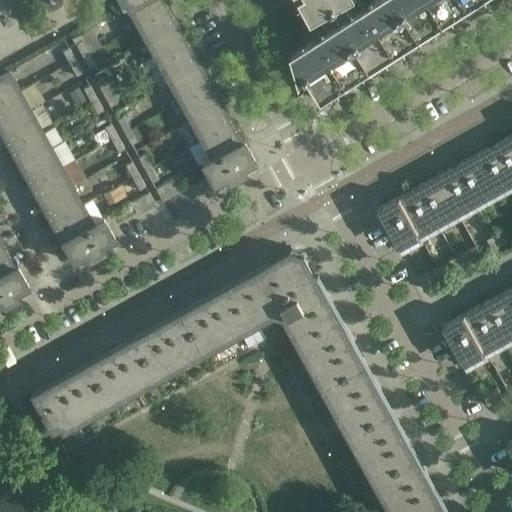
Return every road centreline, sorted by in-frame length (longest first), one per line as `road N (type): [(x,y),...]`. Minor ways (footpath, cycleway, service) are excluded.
road 1 (residential): [(505,511),(310,155)]
road 2 (residential): [(65,293),(310,155)]
road 3 (residential): [(310,155),(511,43)]
road 4 (residential): [(310,155),(220,0)]
road 5 (residential): [(65,293),(0,174)]
